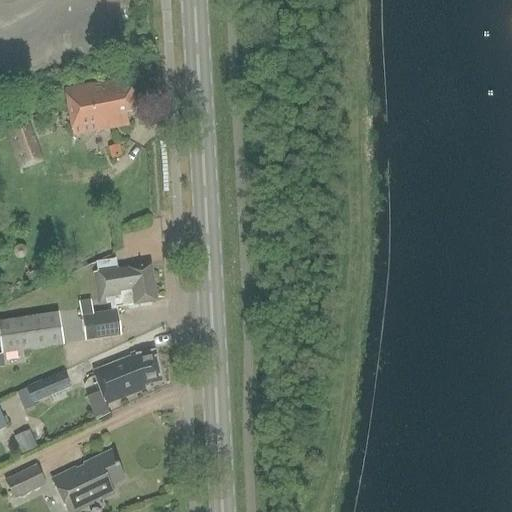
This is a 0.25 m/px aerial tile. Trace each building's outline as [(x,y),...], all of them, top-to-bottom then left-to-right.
[(127,112),(134,111),(130,90),(123,92),(121,80),(66,90),(74,134),(130,124),(127,112)] [(45,162),(30,122),(4,131),(18,170),(22,169),(23,170),(45,162)] [(108,147),(111,159),(121,156),(119,145),(108,147)] [(97,272),(92,273),(96,303),(110,301),(112,312),(93,314),(92,306),(80,308),(85,341),(122,336),(119,308),(154,304),(154,296),(150,267),(113,272),(112,262),(96,264),(97,272)] [(0,321),(0,344),(2,355),(64,346),(59,312),(0,321)] [(131,356),(93,371),(105,404),(144,389),(143,384),(161,378),(154,351),(131,356)] [(34,406),(33,404),(71,388),(64,372),(26,388),(16,393),(25,411),(34,406)] [(31,431),(15,439),(23,456),(39,449),(31,431)] [(109,485),(124,478),(110,450),(84,463),(85,465),(76,470),(75,468),(52,479),(67,511),(74,511),(113,493),(109,485)] [(4,480),(14,500),(46,485),(36,465),(4,480)]
